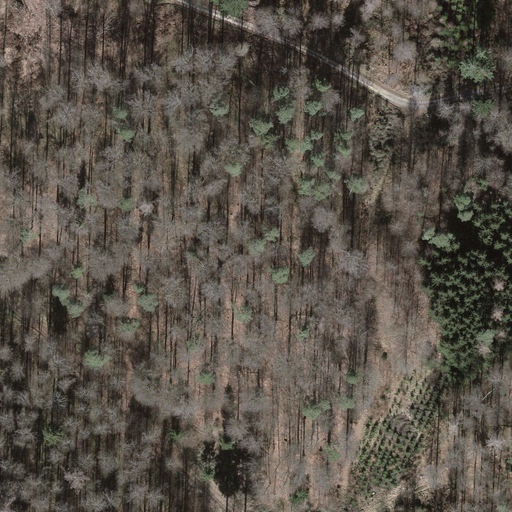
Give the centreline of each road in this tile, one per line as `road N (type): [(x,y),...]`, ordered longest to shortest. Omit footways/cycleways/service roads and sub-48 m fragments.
road 1 (track): [(511,86),(411,104),(288,39),(188,0)]
road 2 (track): [(0,298),(30,315),(231,511)]
road 3 (unknown): [(396,511),(424,496),(488,422),(511,425)]
